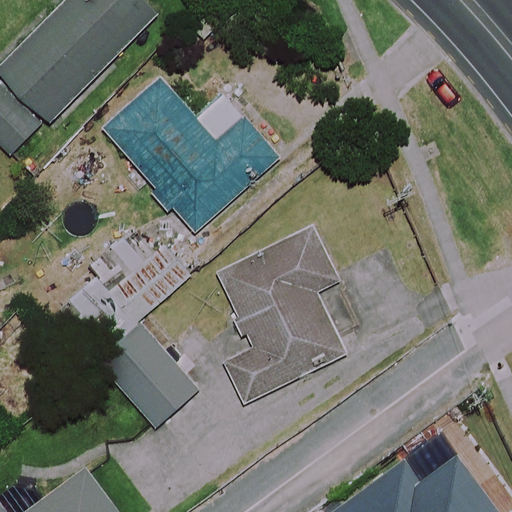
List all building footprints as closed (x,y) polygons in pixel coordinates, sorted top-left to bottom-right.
[(159,14),(145,0),(61,0),(0,60),(0,70),(5,76),(0,80),(0,142),(13,157),(159,14)] [(199,117),(162,75),(104,126),(196,231),(281,158),(225,94),(199,117)] [(142,218),(89,264),(99,275),(67,303),(107,349),(192,275),(142,218)] [(345,277),(318,224),(219,274),(254,344),(225,358),(247,402),(347,351),(317,291),(345,277)] [(201,386),(145,323),(101,362),(157,425),(201,386)] [(451,480),(427,448),(342,510),(343,511),(473,511),(469,506),(461,511),(431,511),(423,500),(451,480)] [(0,499),(0,511),(121,511),(88,465),(38,501),(24,482),(0,499)]
